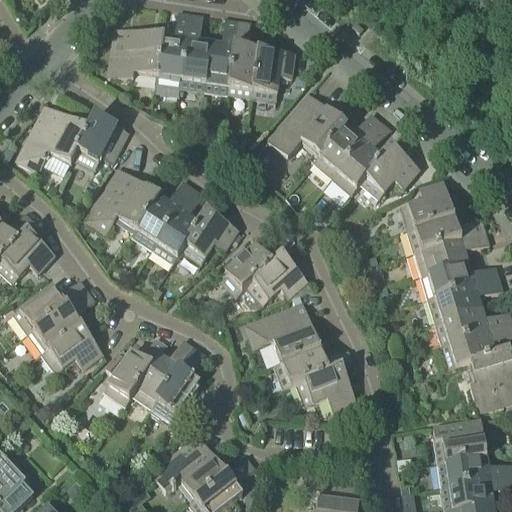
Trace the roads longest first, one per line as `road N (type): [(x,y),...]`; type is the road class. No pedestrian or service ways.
road 1 (residential): [(378,464),(382,437),(356,358),(302,244),(237,213),(122,119),(39,71)]
road 2 (residential): [(378,464),(267,461),(230,446),(221,430),(230,401),(206,345),(131,315)]
road 3 (residential): [(309,24),(511,200)]
road 4 (residential): [(131,315),(0,182)]
road 5 (residential): [(309,24),(128,0)]
